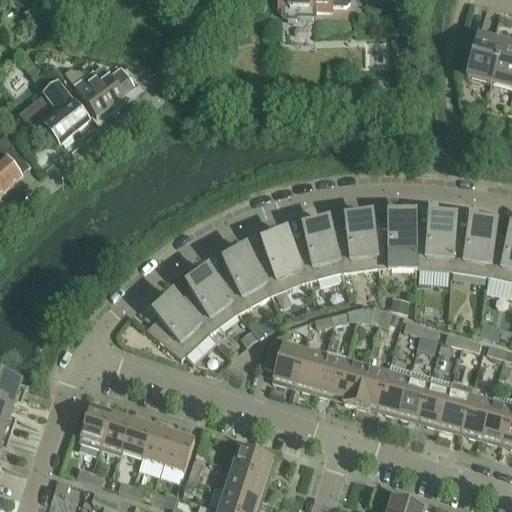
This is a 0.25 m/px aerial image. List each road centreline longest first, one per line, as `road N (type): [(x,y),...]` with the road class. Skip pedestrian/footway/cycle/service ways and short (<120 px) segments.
road 1 (residential): [(82,358),(107,321),(171,264),(268,212),(348,196),(428,194),(511,206)]
road 2 (residential): [(0,231),(167,90),(202,42),(217,0)]
road 3 (residential): [(346,442),(82,358)]
road 4 (residential): [(511,494),(346,442)]
road 5 (residential): [(27,511),(82,358)]
